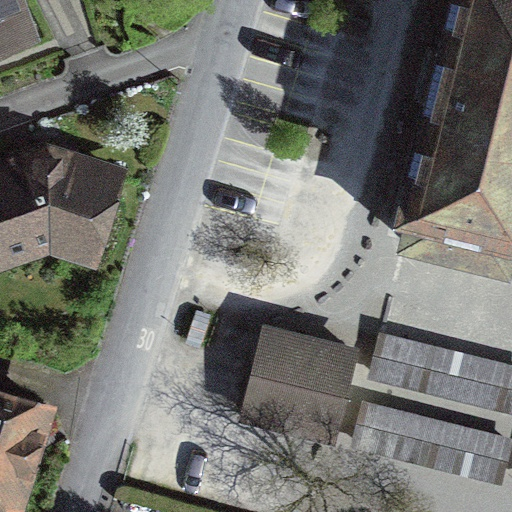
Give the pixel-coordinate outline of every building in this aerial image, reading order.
[(0,0),(0,45),(33,33),(21,0),(0,0)] [(410,206),(402,239),(507,265),(511,244),(511,0),(458,0),(407,205),(410,206)] [(0,167),(0,256),(49,239),(90,252),(115,172),(47,151),(0,167)] [(353,350),(265,328),(244,411),(332,433),(353,350)] [(511,394),(511,364),(393,335),(382,381),(508,411),(511,394)] [(0,494),(17,500),(45,407),(0,393),(0,494)] [(371,444),(492,474),(502,435),(381,405),(371,444)]
